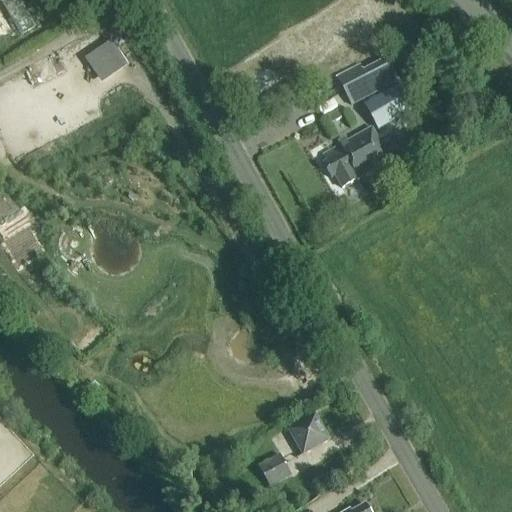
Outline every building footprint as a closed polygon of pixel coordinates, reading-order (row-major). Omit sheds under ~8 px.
[(359,65),(335,78),(351,108),(375,95),(374,92),(367,80),(362,70),(359,65)] [(377,132),(402,119),(387,90),(362,104),(377,132)] [(338,111),(328,116),(331,123),(341,117),(338,111)] [(341,191),(390,164),(371,131),(321,159),(324,165),(322,166),(330,181),(334,179),(341,191)] [(303,459),(330,443),(315,418),(288,434),(303,459)] [(269,491),(290,480),(279,458),(258,469),(269,491)]
